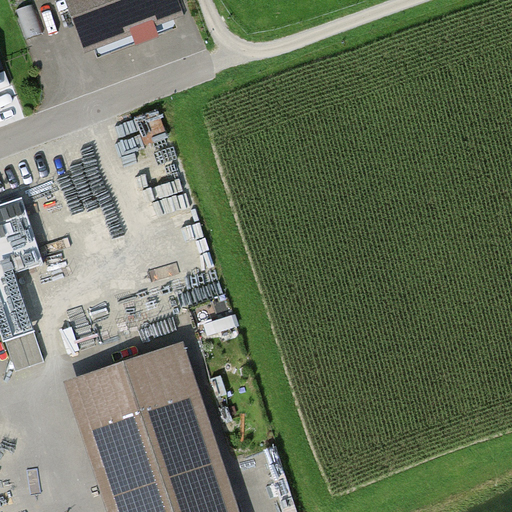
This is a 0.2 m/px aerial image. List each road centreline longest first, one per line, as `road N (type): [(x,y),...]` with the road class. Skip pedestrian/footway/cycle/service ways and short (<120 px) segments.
road 1 (residential): [(0,148),(221,65)]
road 2 (track): [(221,65),(415,0)]
